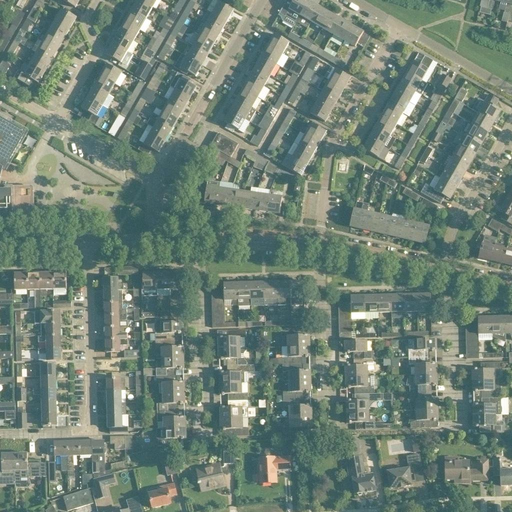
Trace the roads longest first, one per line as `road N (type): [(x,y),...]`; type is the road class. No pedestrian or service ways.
road 1 (residential): [(0,437),(92,433),(87,242)]
road 2 (residential): [(318,248),(335,136),(400,28)]
road 3 (residential): [(157,183),(261,0)]
road 4 (residential): [(200,437),(199,413),(207,406),(197,338),(199,240)]
road 5 (residential): [(332,429),(332,397),(324,392),(332,335),(322,324),(318,248)]
road 6 (residential): [(445,425),(460,425),(459,401),(448,394),(454,361),(442,273)]
road 7 (residential): [(442,273),(458,216),(511,120)]
road 8 (residential): [(58,121),(93,58),(98,0)]
road 9 (residential): [(511,92),(400,28)]
road 10 (residential): [(318,248),(442,273)]
